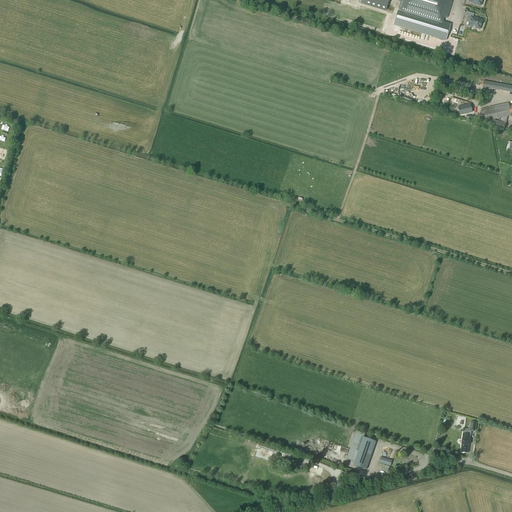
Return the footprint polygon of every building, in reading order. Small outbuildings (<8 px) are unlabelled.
[(388,0),(362,0),(361,3),(385,11),(388,0)] [(447,18),(452,2),(448,1),(448,0),(401,0),(397,12),(403,14),(402,17),(441,28),(444,17),(447,18)] [(479,30),(482,21),(472,18),(474,14),(466,12),(465,16),(468,17),(466,22),(469,23),(468,26),(479,30)] [(482,87),(511,92),(511,86),(483,81),(482,87)] [(511,115),(511,106),(509,107),(509,104),(481,110),(484,122),(491,121),(489,127),(504,131),(506,124),(507,117),(511,116),(511,115)] [(470,105),(458,107),(459,115),(472,112),(470,105)] [(460,453),(467,454),(469,436),(470,436),(471,431),(475,431),(476,423),(470,423),(470,428),(469,427),(468,434),(467,434),(467,435),(463,434),(460,453)] [(363,438),(354,466),(366,470),(376,442),(363,438)] [(292,462),(294,456),(285,452),(283,460),(292,462)] [(385,486),(384,481),(368,485),(369,490),(385,486)]
